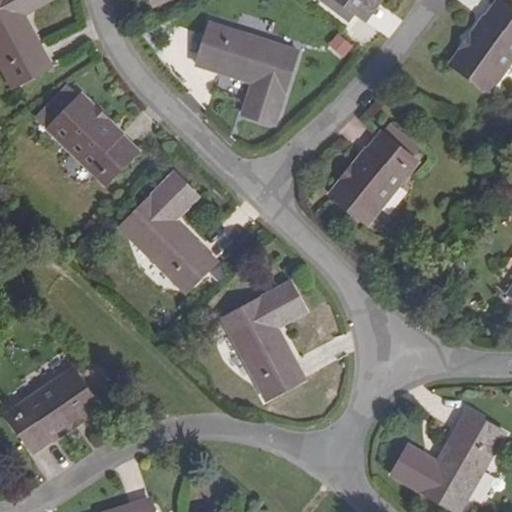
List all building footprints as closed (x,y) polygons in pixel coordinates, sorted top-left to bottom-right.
[(0,0),(0,65),(12,88),(51,67),(23,15),(51,0),(0,0)] [(364,0),(338,0),(355,13),(364,0)] [(361,17),(374,0),(364,0),(355,13),(361,17)] [(496,0),(450,65),(490,93),(511,62),(511,10),(497,0),(496,0)] [(298,51),(211,24),(197,66),(252,83),(242,115),(275,125),(298,51)] [(343,58),(352,44),(336,33),(326,47),(343,58)] [(68,88),(63,93),(74,103),(79,98),(68,88)] [(82,95),(79,98),(74,103),(63,93),(36,119),(105,185),(139,151),(82,95)] [(386,125),(379,133),(392,142),(398,134),(386,125)] [(418,150),(398,134),(392,142),(379,133),(330,195),(367,225),(418,163),(412,158),(418,150)] [(176,204),(185,212),(199,198),(175,174),(120,228),(185,294),(217,262),(176,220),(168,212),(176,204)] [(176,220),(185,212),(176,204),(168,212),(176,220)] [(222,319),(265,400),(304,379),(277,328),(305,312),(289,283),(222,319)] [(8,413),(36,453),(101,409),(73,368),(8,413)] [(409,446),(393,476),(457,511),(459,511),(505,433),(467,412),(437,462),(409,446)]
